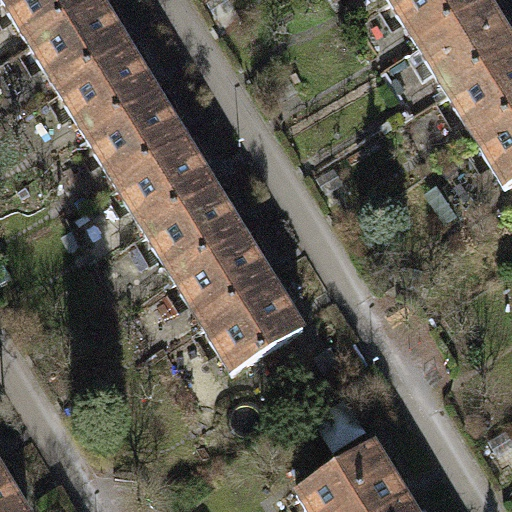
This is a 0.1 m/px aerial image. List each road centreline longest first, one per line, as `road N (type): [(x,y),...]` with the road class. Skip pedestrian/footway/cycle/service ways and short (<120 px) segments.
road 1 (residential): [(485,511),(169,0)]
road 2 (residential): [(0,362),(92,511)]
